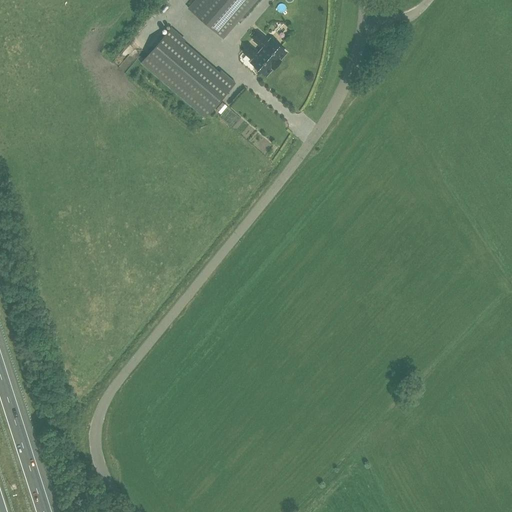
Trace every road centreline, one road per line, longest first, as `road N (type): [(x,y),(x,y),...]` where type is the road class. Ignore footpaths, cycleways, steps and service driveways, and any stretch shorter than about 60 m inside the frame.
road 1 (unclassified): [(129,511),(97,460),(104,403),(329,115),(361,15)]
road 2 (motorway): [(44,511),(0,373)]
